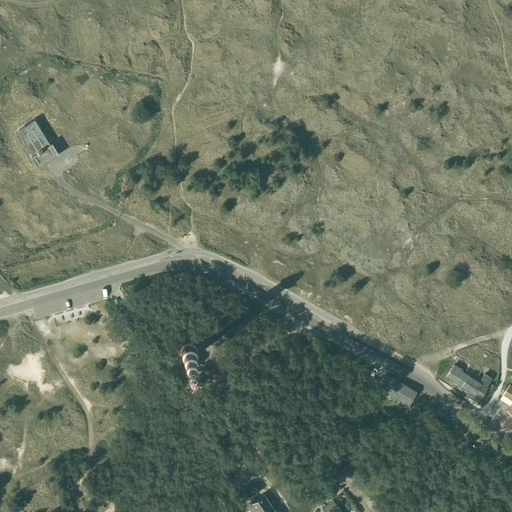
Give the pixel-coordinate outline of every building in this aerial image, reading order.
[(37,166),(58,154),(51,143),(49,145),(34,120),(18,130),(33,155),(31,156),(37,166)] [(179,348),(179,351),(179,352),(180,355),(181,357),(182,358),(184,359),(186,360),(188,360),(190,360),(191,360),(194,358),(197,356),(198,352),(198,349),(197,347),(197,346),(194,343),(192,342),(190,341),(188,341),(185,342),(183,343),(181,345),(179,348)] [(453,365),(446,376),(463,386),(480,397),(486,387),(486,386),(491,378),(484,374),(479,382),(469,376),(459,370),(460,369),(453,365)] [(385,374),(377,387),(393,396),(400,383),(385,374)] [(511,379),(503,393),(504,394),(500,399),(510,405),(507,410),(511,412),(511,379)] [(400,383),(393,396),(401,400),(408,404),(410,400),(415,391),(400,383)] [(263,511),(272,506),(263,493),(250,502),(256,511),(263,511)] [(332,507),(332,506),(335,504),(333,499),(321,507),(325,511),(324,511),(341,511),(336,504),(332,507)]
